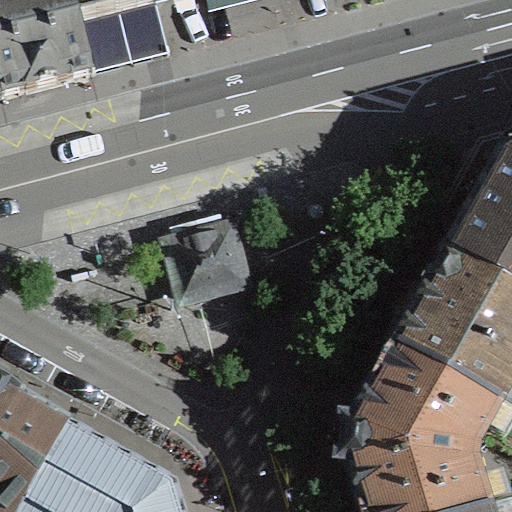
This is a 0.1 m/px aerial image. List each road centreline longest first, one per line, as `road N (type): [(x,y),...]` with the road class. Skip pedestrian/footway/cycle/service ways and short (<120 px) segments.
road 1 (secondary): [(425,79),(0,189)]
road 2 (residential): [(425,79),(389,165),(239,444)]
road 3 (residential): [(0,310),(239,444)]
